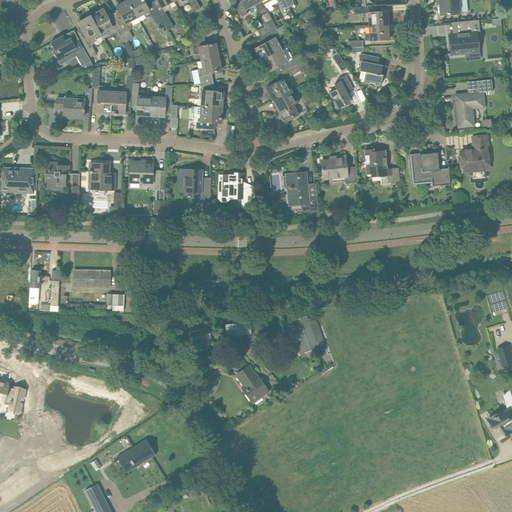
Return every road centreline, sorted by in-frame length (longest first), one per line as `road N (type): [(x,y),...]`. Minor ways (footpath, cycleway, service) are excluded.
road 1 (unclassified): [(0,233),(269,242),(511,218)]
road 2 (residential): [(72,0),(39,12),(28,27),(40,127),(60,136),(258,150)]
road 3 (unclassified): [(258,511),(171,384),(0,337)]
road 4 (residential): [(258,150),(216,0)]
road 5 (residential): [(258,150),(382,123),(406,107)]
road 6 (unknown): [(371,511),(491,465)]
